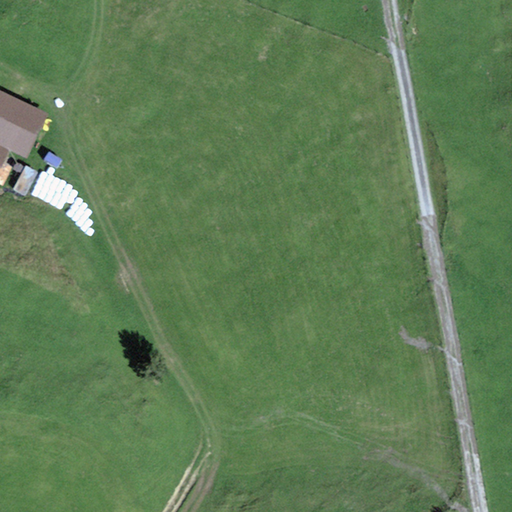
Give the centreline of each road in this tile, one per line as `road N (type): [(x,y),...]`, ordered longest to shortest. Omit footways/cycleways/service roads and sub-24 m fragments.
road 1 (track): [(482,511),(392,0)]
road 2 (track): [(0,79),(66,89),(86,56),(92,0)]
